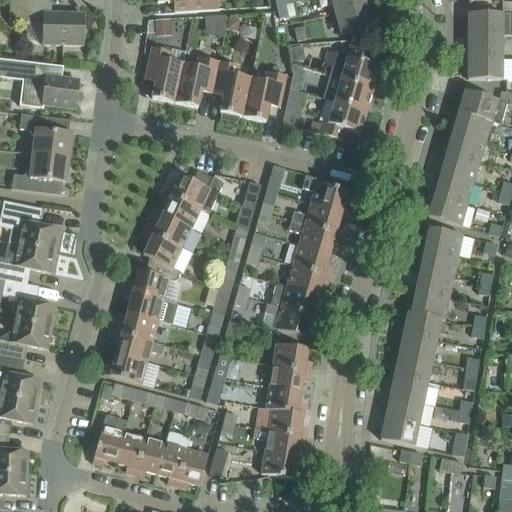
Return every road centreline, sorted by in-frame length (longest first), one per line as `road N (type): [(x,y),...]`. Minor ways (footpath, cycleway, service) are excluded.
road 1 (residential): [(338,502),(356,305),(390,187)]
road 2 (residential): [(390,187),(103,122)]
road 3 (residential): [(51,475),(104,270),(91,231),(94,209)]
road 4 (residential): [(390,187),(422,64),(418,0)]
road 5 (residential): [(194,511),(51,475)]
road 6 (residential): [(103,122),(116,0)]
